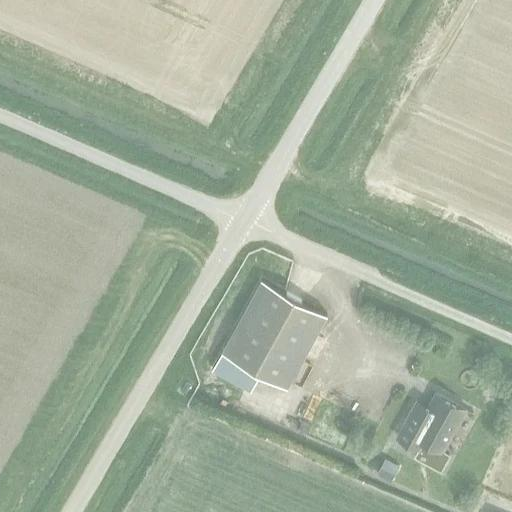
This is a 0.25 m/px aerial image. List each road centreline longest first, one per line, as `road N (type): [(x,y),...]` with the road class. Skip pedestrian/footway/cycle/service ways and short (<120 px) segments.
road 1 (unclassified): [(69,511),(242,220)]
road 2 (unclassified): [(511,337),(242,220)]
road 3 (unclassified): [(242,220),(0,118)]
road 4 (unclassified): [(242,220),(372,0)]
